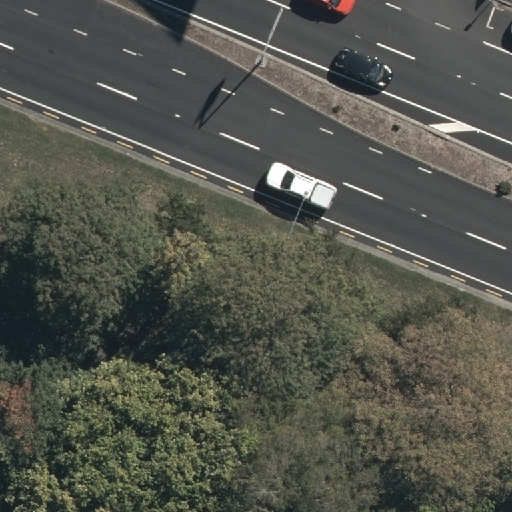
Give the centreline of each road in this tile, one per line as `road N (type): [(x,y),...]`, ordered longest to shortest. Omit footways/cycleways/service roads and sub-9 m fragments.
road 1 (secondary): [(511,248),(0,42)]
road 2 (secondary): [(269,0),(511,96)]
